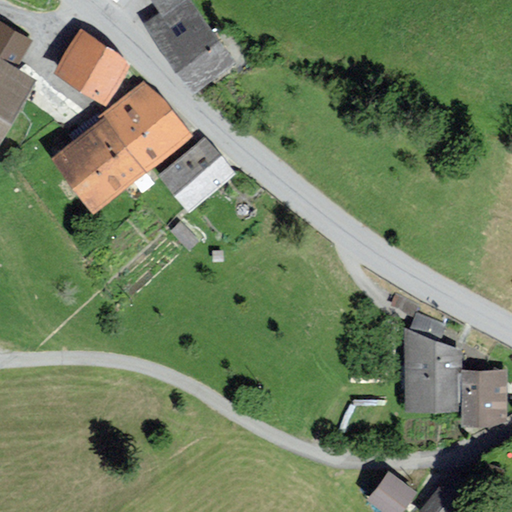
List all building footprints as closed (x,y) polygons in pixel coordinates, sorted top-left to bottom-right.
[(154,27),(195,86),(230,62),(187,0),(156,0),(168,17),(154,27)] [(0,24),(0,134),(33,82),(13,69),(30,42),(1,24),(0,24)] [(61,72),(105,99),(126,65),(83,38),(61,72)] [(57,157),(95,205),(183,137),(145,89),(57,157)] [(164,175),(190,207),(232,174),(206,141),(164,175)] [(416,309),(411,323),(440,334),(445,319),(416,309)] [(410,339),(410,399),(455,399),(455,338),(410,339)] [(506,367),(466,367),(465,414),(505,414),(506,367)] [(370,491),(394,511),(414,488),(390,467),(370,491)] [(421,510),(423,511),(449,511),(472,483),(454,469),(421,510)]
